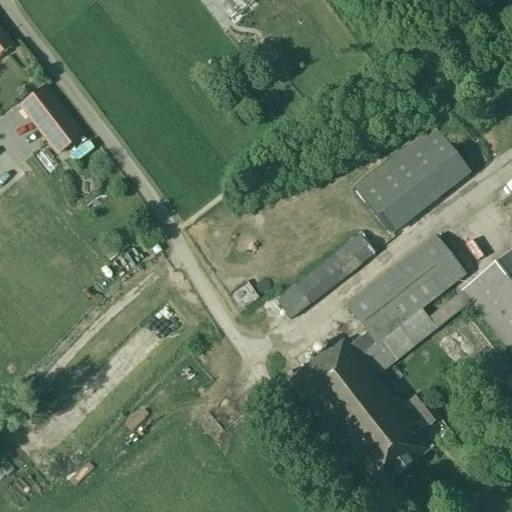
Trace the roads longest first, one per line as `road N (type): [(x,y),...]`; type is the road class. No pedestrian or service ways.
road 1 (residential): [(4,0),(169,226)]
road 2 (track): [(246,353),(369,511)]
